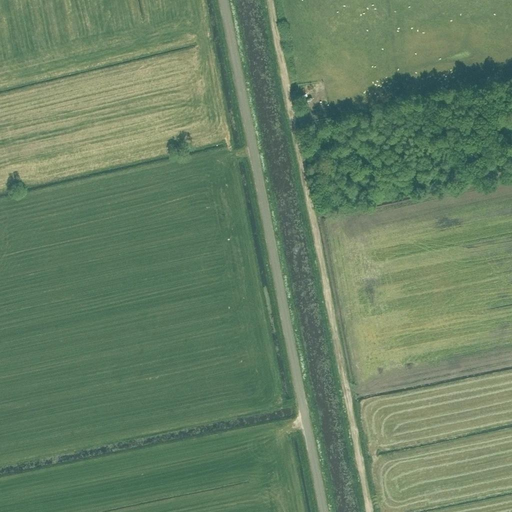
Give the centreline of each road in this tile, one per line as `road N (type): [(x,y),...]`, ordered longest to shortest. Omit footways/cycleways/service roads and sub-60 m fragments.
road 1 (track): [(368,511),(268,0)]
road 2 (unclassified): [(323,511),(223,0)]
